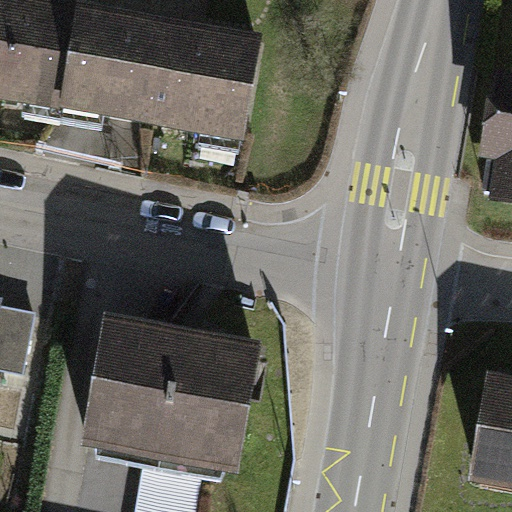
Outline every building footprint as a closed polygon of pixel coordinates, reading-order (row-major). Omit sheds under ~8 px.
[(73,0),(0,0),(0,98),(60,110),(81,1),(73,0)] [(123,9),(81,1),(60,110),(91,116),(237,144),(258,35),(123,9)] [(511,75),(492,72),(470,198),(511,204),(511,75)] [(258,338),(109,313),(87,444),(140,453),(200,464),(236,470),(258,338)] [(511,378),(481,374),(463,487),(511,494),(511,378)] [(185,511),(187,471),(134,469),(132,511),(185,511)]
